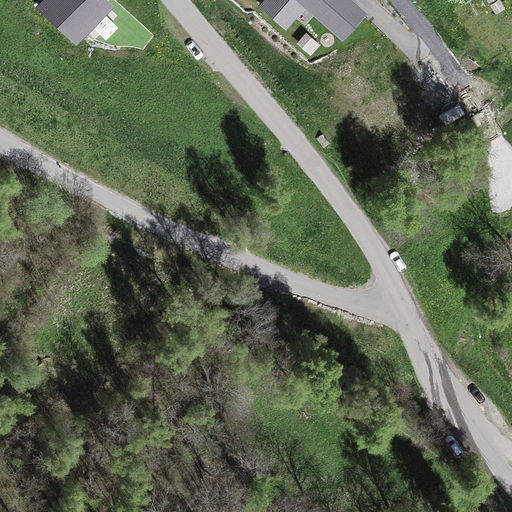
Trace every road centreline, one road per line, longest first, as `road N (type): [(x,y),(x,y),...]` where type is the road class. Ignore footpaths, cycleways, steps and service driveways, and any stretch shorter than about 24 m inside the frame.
road 1 (residential): [(0,137),(103,198),(269,277),(365,304),(399,298)]
road 2 (unclassified): [(176,0),(316,167),(399,298)]
road 3 (unclassified): [(399,298),(461,415),(511,481)]
road 4 (residential): [(397,0),(511,164)]
